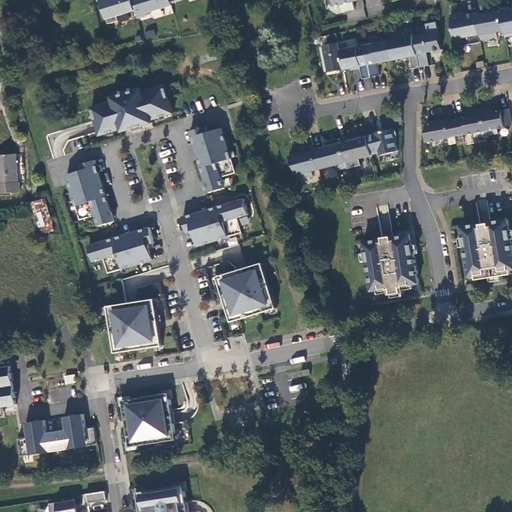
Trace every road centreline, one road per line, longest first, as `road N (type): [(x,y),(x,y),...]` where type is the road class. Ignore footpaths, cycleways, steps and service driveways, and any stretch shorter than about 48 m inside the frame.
road 1 (residential): [(408,93),(408,176),(430,235),(445,318)]
road 2 (residential): [(164,203),(211,364)]
road 3 (residential): [(408,93),(290,116),(283,86)]
road 4 (residential): [(211,364),(335,340)]
